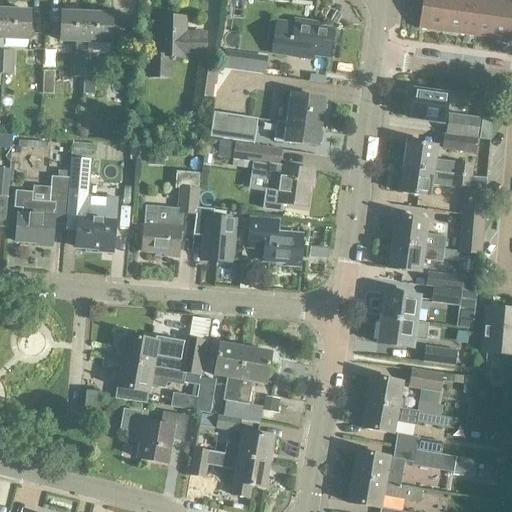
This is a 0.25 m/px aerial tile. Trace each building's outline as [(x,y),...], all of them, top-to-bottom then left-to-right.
[(443,32),(447,0),(421,0),(418,29),(443,32)] [(447,0),(443,32),(466,35),(470,0),(447,0)] [(470,0),(466,35),(490,39),(495,0),(470,0)] [(502,0),(495,0),(490,39),(511,41),(511,2),(502,2),(502,0)] [(30,14),(4,13),(3,40),(29,41),(30,14)] [(59,42),(85,43),(87,15),(61,14),(59,42)] [(113,16),(87,15),(85,43),(111,44),(113,16)] [(184,60),(184,57),(204,59),(206,32),(185,31),(186,19),(158,17),(157,55),(149,55),(148,79),(170,80),(171,59),(184,60)] [(293,19),(292,23),(275,21),(270,52),(304,58),(304,54),(329,58),(334,31),(311,27),(312,22),(293,19)] [(2,50),(2,73),(13,73),(13,50),(2,50)] [(245,53),(224,50),(222,68),(243,71),(245,53)] [(73,77),(83,77),(84,54),(73,54),(73,77)] [(94,54),(84,54),(83,77),(94,78),(94,54)] [(197,66),(194,96),(211,98),(215,68),(197,66)] [(94,78),(83,77),(83,93),(94,93),(94,78)] [(442,123),(446,97),(412,92),(408,119),(442,123)] [(287,123),(318,128),(320,118),(324,116),(325,106),(322,103),(322,99),(291,95),(287,123)] [(268,120),(213,112),(210,137),(252,143),(254,132),(266,134),(268,120)] [(444,134),(476,138),(479,118),(447,113),(444,134)] [(300,145),(316,147),(318,128),(287,123),(276,122),(273,142),(300,146),(300,145)] [(476,140),(443,135),(441,149),(474,154),(476,140)] [(268,166),(275,167),(278,149),(219,140),(216,157),(233,159),(232,161),(268,166)] [(405,143),(401,167),(432,172),(432,171),(452,174),(454,164),(434,161),(436,147),(405,143)] [(454,164),(452,174),(452,175),(471,177),(472,167),(454,164)] [(277,180),(267,178),(262,209),(281,212),(282,205),(305,208),(308,184),(311,185),(313,171),(279,166),(277,180)] [(428,199),(432,172),(401,167),(397,194),(428,199)] [(0,168),(0,196),(6,197),(8,169),(0,168)] [(168,208),(168,215),(156,214),(156,216),(145,215),(144,226),(143,226),(141,253),(165,254),(164,257),(178,258),(181,214),(195,215),(196,208),(199,174),(176,172),(175,189),(179,189),(177,209),(168,208)] [(469,187),(471,177),(452,175),(451,185),(469,187)] [(67,203),(69,179),(69,178),(51,176),(48,202),(30,201),(31,192),(15,190),(13,208),(22,208),(21,214),(17,213),(17,216),(15,243),(38,245),(38,248),(51,249),(53,216),(55,202),(67,203)] [(486,178),(471,177),(469,187),(469,193),(462,193),(460,214),(483,216),(486,178)] [(195,215),(193,236),(203,237),(201,261),(231,263),(234,221),(214,220),(214,210),(196,208),(195,215)] [(88,210),(78,209),(75,248),(98,249),(98,252),(112,253),(116,210),(103,209),(102,219),(88,218),(88,210)] [(460,214),(457,253),(481,256),(485,216),(483,216),(460,214)] [(444,237),(424,234),(426,222),(394,218),(390,243),(443,251),(444,237)] [(266,221),(249,219),(247,247),(264,249),(263,262),(286,264),(286,266),(299,267),(301,236),(277,234),(277,231),(265,230),(266,221)] [(457,253),(443,251),(390,243),(387,269),(418,274),(420,260),(440,262),(441,260),(456,262),(457,253)] [(432,287),(432,288),(460,292),(462,278),(426,273),(424,286),(432,287)] [(464,308),(467,293),(460,292),(432,288),(429,303),(464,308)] [(384,293),(380,320),(414,325),(418,298),(384,293)] [(511,311),(484,310),(482,354),(511,356),(511,311)] [(411,350),(414,325),(380,320),(377,345),(411,350)] [(126,336),(121,363),(200,377),(205,346),(186,343),(183,360),(155,355),(158,342),(126,336)] [(214,375),(226,378),(222,401),(236,404),(240,380),(245,349),(220,344),(214,375)] [(461,351),(424,346),(422,362),(459,367),(461,351)] [(271,353),(245,349),(240,380),(236,404),(248,405),(252,382),(265,385),(271,353)] [(183,383),(198,386),(200,377),(121,363),(117,387),(149,393),(150,385),(164,388),(165,381),(183,384),(183,383)] [(415,413),(438,417),(439,413),(432,412),(436,392),(438,392),(442,375),(410,369),(407,387),(420,389),(415,413)] [(366,403),(397,409),(402,384),(371,378),(366,403)] [(99,393),(85,392),(83,417),(97,417),(99,393)] [(170,407),(194,411),(196,397),(172,393),(170,407)] [(438,417),(415,413),(397,409),(366,403),(361,428),(392,434),(395,422),(415,425),(416,422),(442,426),(444,419),(438,418),(438,417)] [(136,458),(167,464),(172,440),(182,442),(187,417),(163,413),(161,426),(139,422),(140,414),(123,411),(120,430),(129,432),(127,441),(139,443),(136,458)] [(215,428),(216,417),(201,415),(199,426),(215,428)] [(237,435),(240,421),(217,417),(214,431),(237,435)] [(237,459),(270,464),(274,439),(241,433),(237,459)] [(394,447),(415,451),(418,438),(397,434),(394,447)] [(455,458),(415,451),(413,463),(412,466),(453,473),(455,458)] [(237,459),(208,454),(193,452),(188,476),(204,479),(207,464),(235,470),(230,496),(249,499),(251,488),(265,490),(270,464),(237,459)] [(404,461),(392,459),(357,452),(352,478),(399,486),(404,461)] [(418,502),(420,490),(399,486),(352,478),(347,504),(379,510),(382,495),(418,502)]
